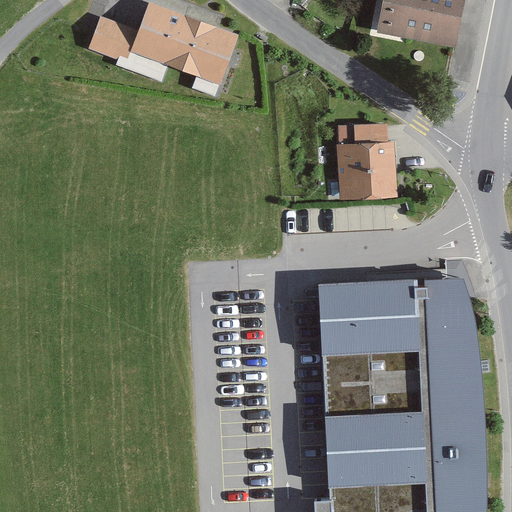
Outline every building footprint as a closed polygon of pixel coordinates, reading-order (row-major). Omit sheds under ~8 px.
[(452,46),(461,0),(381,0),(375,31),(452,46)] [(219,86),(238,36),(149,2),(129,52),(219,86)] [(99,17),(88,47),(124,60),(135,31),(99,17)] [(388,141),(387,122),(339,125),(340,144),(336,144),(340,200),(398,196),(394,141),(388,141)] [(470,298),(465,278),(446,279),(414,280),(318,285),(321,353),(325,414),(329,488),(328,497),(314,498),(314,511),(485,511),(486,458),(485,413),(483,381),(479,350),(475,322),(470,298)]
